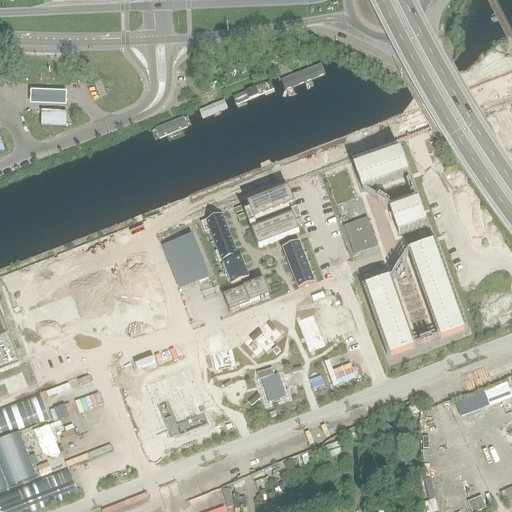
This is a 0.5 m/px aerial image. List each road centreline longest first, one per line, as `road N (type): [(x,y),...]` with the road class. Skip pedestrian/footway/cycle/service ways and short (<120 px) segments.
road 1 (unclassified): [(511,342),(151,480)]
road 2 (trunk): [(379,0),(511,220)]
road 3 (trunk): [(511,185),(402,0)]
road 4 (secondary): [(418,80),(511,224)]
road 5 (secondary): [(310,0),(161,5)]
road 6 (secondary): [(0,40),(148,40)]
road 7 (secondary): [(144,6),(0,13)]
road 8 (secondary): [(295,24),(349,39),(418,80)]
road 9 (secondary): [(511,180),(440,65)]
road 10 (secondary): [(165,39),(295,24)]
road 11 (unclassified): [(25,155),(138,114)]
